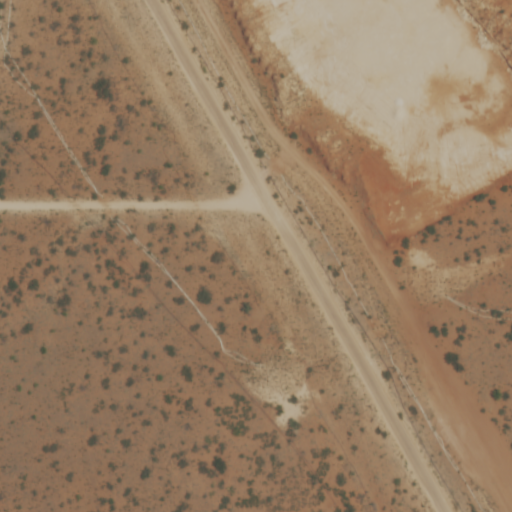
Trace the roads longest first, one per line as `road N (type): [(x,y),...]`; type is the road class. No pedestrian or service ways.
road 1 (residential): [(0,207),(260,193),(301,249),(443,511)]
road 2 (residential): [(260,193),(152,0)]
